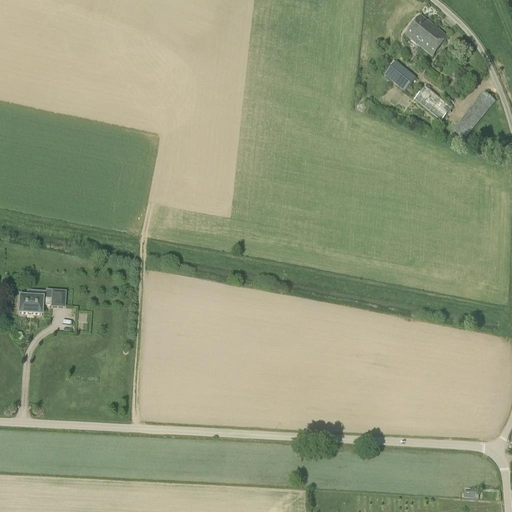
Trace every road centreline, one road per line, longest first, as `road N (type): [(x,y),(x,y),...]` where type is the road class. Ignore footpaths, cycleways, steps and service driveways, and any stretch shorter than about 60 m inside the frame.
road 1 (unclassified): [(500,447),(0,421)]
road 2 (unclassified): [(511,131),(488,63),(459,21),(432,0)]
